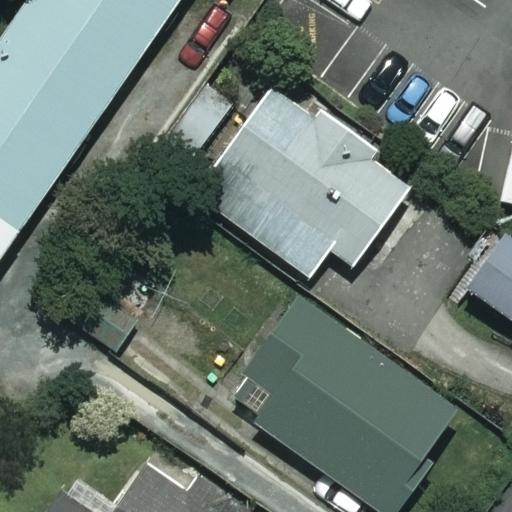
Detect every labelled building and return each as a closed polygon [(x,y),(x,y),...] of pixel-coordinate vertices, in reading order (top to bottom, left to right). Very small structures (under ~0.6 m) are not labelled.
[(0,0),(0,255),(173,0),(23,0),(20,5),(12,0),(0,0)] [(414,180),(274,81),(192,197),(306,278),(329,245),(355,263),(414,180)] [(511,86),(490,180),(511,195),(511,86)] [(511,238),(497,228),(457,284),(511,322),(511,238)] [(386,511),(457,412),(295,296),(240,372),(273,395),(252,424),(376,511),(386,511)] [(219,511),(145,462),(116,505),(75,476),(50,511),(219,511)]
